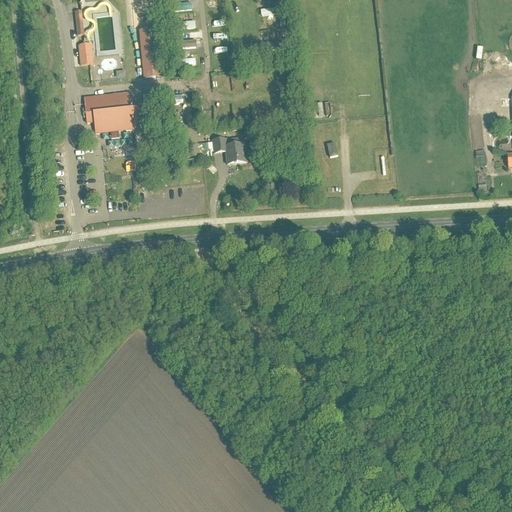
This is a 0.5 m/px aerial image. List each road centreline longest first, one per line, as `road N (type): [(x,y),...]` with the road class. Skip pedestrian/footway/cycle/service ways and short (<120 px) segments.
road 1 (primary): [(0,272),(128,249),(511,222)]
road 2 (track): [(188,244),(412,511)]
